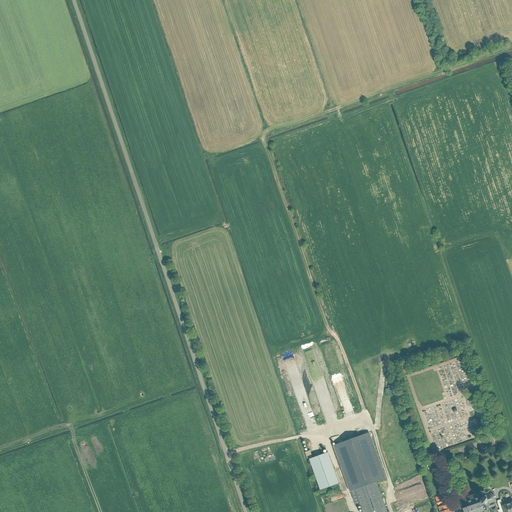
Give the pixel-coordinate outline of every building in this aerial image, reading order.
[(321,366),(319,358),(312,360),(314,368),(321,366)] [(387,511),(376,482),(386,478),(369,432),(333,445),(350,491),(355,490),(362,511),(387,511)] [(339,483),(328,452),(309,459),(320,490),(339,483)] [(504,511),(502,506),(503,505),(500,499),(497,500),(497,503),(499,509),(497,510),(496,506),(495,506),(495,505),(495,503),(494,502),(495,498),(494,494),(490,493),(490,491),(489,489),(486,490),(484,491),(484,490),(483,490),(482,488),(478,490),(478,491),(478,492),(478,493),(475,494),(475,493),(474,494),(472,495),(471,494),(471,495),(468,496),(467,496),(465,498),(465,497),(464,497),(465,500),(463,500),(463,503),(461,504),(464,511),(465,511),(467,511),(466,511),(479,511),(481,511),(482,511),(481,511),(484,510),(485,511),(485,510),(490,508),(491,511),(504,511)] [(445,504),(445,503),(443,498),(436,501),(438,507),(440,511),(439,511),(450,511),(450,508),(449,509),(448,504),(445,504)] [(511,511),(511,501),(503,505),(502,506),(504,511),(511,511)]
